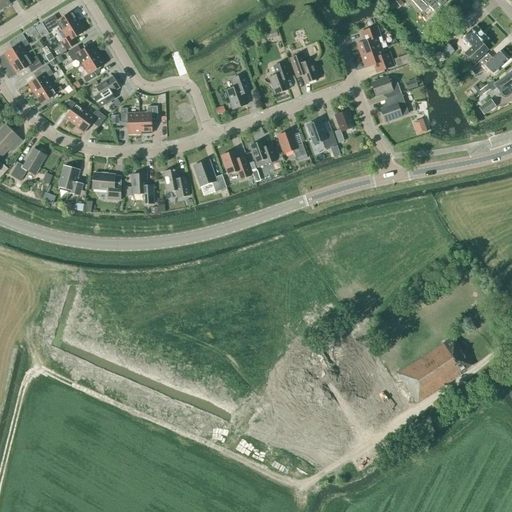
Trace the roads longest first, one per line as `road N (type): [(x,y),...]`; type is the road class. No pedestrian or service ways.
road 1 (secondary): [(310,200),(149,244),(78,241),(0,219)]
road 2 (residential): [(0,83),(34,124),(82,149),(149,153),(210,137)]
road 3 (residential): [(210,137),(191,89),(137,82),(86,0)]
road 4 (residential): [(210,137),(354,88)]
road 5 (secondary): [(391,177),(511,150)]
